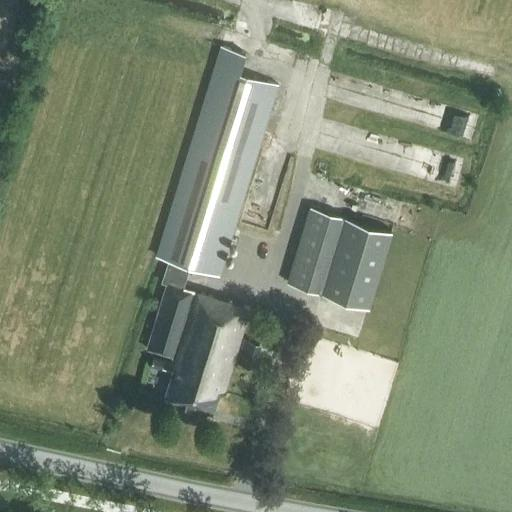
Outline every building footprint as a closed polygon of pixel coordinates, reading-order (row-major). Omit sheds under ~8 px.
[(218,273),(276,83),(245,73),(250,55),(222,46),(158,255),(169,258),(162,282),(167,283),(147,348),(173,355),(170,365),(175,366),(166,396),(212,410),(218,389),(225,391),(251,305),(185,285),(191,265),(218,273)] [(414,121),(476,129),(479,108),(417,99),(414,121)] [(321,292),(345,215),(310,204),(286,281),(321,292)] [(368,307),(393,230),(345,215),(321,292),(368,307)] [(253,367),(261,344),(244,338),(236,362),(253,367)]
